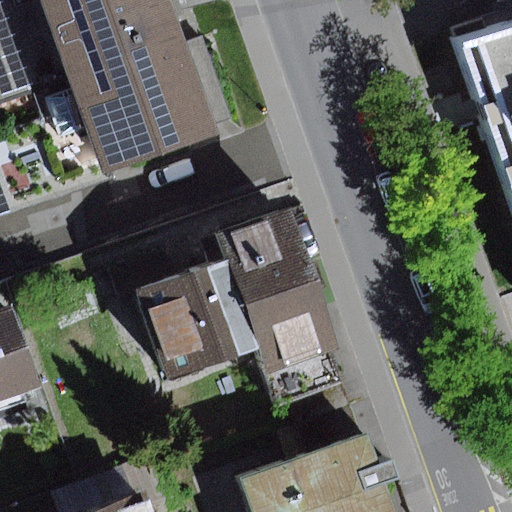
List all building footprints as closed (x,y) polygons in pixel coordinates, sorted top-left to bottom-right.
[(0,0),(0,104),(73,80),(46,0),(0,0)] [(46,0),(73,80),(82,105),(40,121),(61,180),(99,167),(105,182),(218,143),(213,126),(183,40),(169,0),(46,0)] [(511,22),(450,41),(511,218),(511,22)] [(205,32),(183,40),(213,126),(235,118),(205,32)] [(61,180),(40,121),(0,134),(0,219),(105,182),(99,167),(61,180)] [(352,383),(296,214),(223,238),(232,265),(168,286),(142,294),(171,382),(262,352),(281,407),(293,402),(352,383)] [(142,294),(168,286),(160,260),(109,276),(117,302),(142,294)] [(80,283),(29,299),(37,324),(87,308),(80,283)] [(42,388),(16,307),(0,312),(0,401),(25,393),(42,388)] [(360,407),(352,383),(293,402),(301,426),(360,407)] [(0,401),(0,413),(28,404),(25,393),(0,401)] [(360,407),(301,426),(310,456),(369,438),(360,407)] [(310,456),(243,478),(253,511),(410,511),(395,464),(380,469),(369,438),(310,456)] [(165,451),(52,493),(59,511),(99,511),(148,495),(153,511),(174,511),(186,508),(165,451)] [(153,511),(148,495),(99,511),(153,511)]
